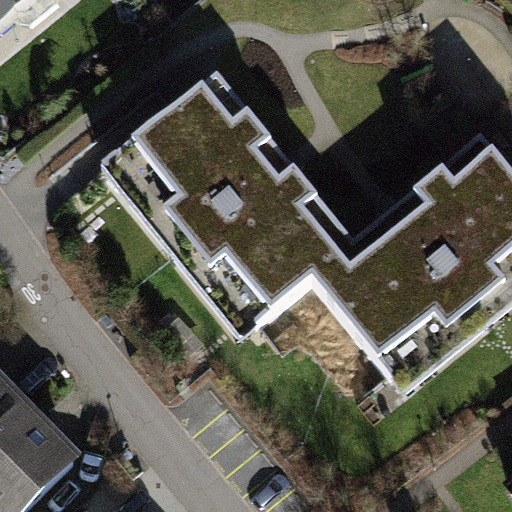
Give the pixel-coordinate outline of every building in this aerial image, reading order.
[(0,0),(0,38),(15,27),(15,18),(11,14),(28,0),(0,0)] [(217,81),(117,162),(256,332),(312,287),(311,286),(354,250),(353,249),(217,81)] [(312,287),(390,383),(511,283),(511,184),(480,145),(353,249),(354,250),(311,286),(312,287)] [(0,392),(0,439),(24,416),(0,392)] [(24,416),(0,439),(0,511),(27,511),(74,467),(24,416)]
